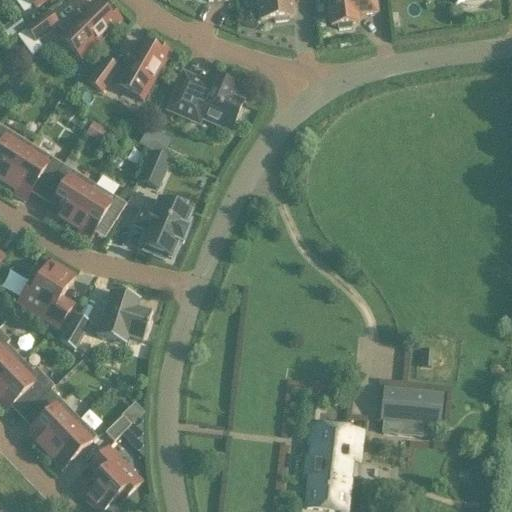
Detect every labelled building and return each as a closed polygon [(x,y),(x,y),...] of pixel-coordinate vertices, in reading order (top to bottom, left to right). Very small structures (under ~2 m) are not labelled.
[(27,0),(35,10),(48,0),(27,0)] [(258,7),(260,23),(273,21),(274,25),(287,23),(287,20),(292,19),(290,1),(296,0),(296,2),(298,2),(297,0),(252,0),(253,8),(258,7)] [(326,0),(330,28),(337,28),(338,32),(350,31),(350,26),(358,25),(357,18),(376,16),(373,0),(326,0)] [(455,0),(456,3),(454,3),(454,7),(463,6),(466,8),(470,9),(474,9),(478,8),(481,6),(485,4),(484,1),(491,0),(490,0),(455,0)] [(72,26),(58,39),(81,62),(120,24),(108,13),(105,16),(94,4),(83,15),(81,13),(70,24),(72,26)] [(35,45),(57,28),(48,15),(25,32),(35,45)] [(142,104),(165,64),(169,56),(155,48),(153,52),(139,44),(132,57),(130,56),(122,70),(124,71),(114,88),(142,104)] [(104,63),(87,86),(100,95),(117,73),(104,63)] [(182,76),(177,88),(166,114),(198,127),(200,122),(230,134),(242,106),(231,101),(235,90),(208,78),(204,85),(182,76)] [(85,137),(93,141),(100,129),(93,125),(85,137)] [(0,184),(5,188),(30,148),(0,129),(0,184)] [(148,146),(165,151),(169,140),(152,135),(148,146)] [(52,184),(62,168),(30,148),(5,188),(14,194),(12,197),(24,205),(41,178),(52,184)] [(138,185),(156,192),(169,163),(151,155),(138,185)] [(69,228),(93,188),(62,168),(52,184),(63,191),(46,218),(57,225),(60,222),(69,228)] [(115,224),(125,208),(93,188),(69,228),(78,234),(76,237),(88,244),(105,217),(115,224)] [(184,230),(190,215),(159,202),(153,217),(142,212),(134,230),(145,234),(139,248),(153,254),(151,258),(164,264),(166,260),(170,261),(177,245),(182,247),(188,232),(184,230)] [(55,269),(49,265),(36,287),(31,284),(18,305),(58,330),(71,309),(60,302),(73,280),(67,277),(68,275),(56,268),(55,269)] [(137,312),(139,303),(110,294),(96,340),(125,349),(127,341),(143,346),(152,317),(137,312)] [(75,317),(59,345),(74,354),(90,326),(75,317)] [(0,385),(22,364),(6,347),(9,344),(0,334),(0,385)] [(421,352),(420,369),(430,370),(432,353),(421,352)] [(0,408),(5,415),(21,400),(32,411),(50,393),(54,390),(35,370),(31,374),(22,364),(0,385),(0,408)] [(383,391),(379,424),(439,430),(443,397),(383,391)] [(43,422),(27,437),(45,455),(78,422),(50,393),(32,411),(43,422)] [(347,430),(365,429),(364,417),(347,418),(347,430)] [(113,445),(130,429),(121,420),(104,436),(113,445)] [(96,440),(78,422),(45,455),(62,473),(96,440)] [(346,511),(350,483),(355,483),(360,433),(311,428),(306,478),(309,478),(306,511),(312,511),(346,511)] [(84,503),(92,511),(94,511),(95,511),(104,511),(118,499),(122,503),(140,486),(107,452),(89,469),(99,479),(81,496),(85,501),(84,503)]
